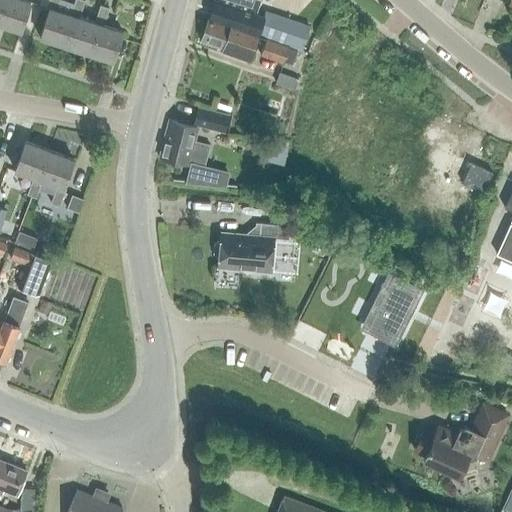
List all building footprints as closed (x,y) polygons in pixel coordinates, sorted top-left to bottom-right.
[(0,24),(20,31),(30,2),(24,0),(3,0),(0,10),(0,24)] [(74,16),(79,18),(85,1),(82,0),(75,0),(70,15),(55,10),(58,0),(48,0),(46,8),(49,9),(40,37),(64,45),(74,16)] [(302,50),(309,27),(265,12),(264,16),(255,13),(259,0),(260,0),(261,0),(213,0),(208,18),(258,35),(302,50)] [(98,24),(103,25),(109,8),(100,5),(94,23),(79,18),(74,16),(64,45),(88,53),(98,24)] [(249,61),(258,35),(208,18),(201,41),(223,49),(224,46),(250,55),(248,61),(249,61)] [(122,32),(103,25),(98,24),(88,53),(113,61),(122,32)] [(284,62),(289,47),(266,39),(260,55),(283,63),(284,62)] [(298,50),(289,47),(284,62),(293,65),(298,50)] [(344,91),(343,50),(331,51),(332,92),(344,91)] [(300,80),(278,72),(274,82),(296,90),(300,80)] [(194,124),(225,133),(229,116),(198,108),(194,124)] [(205,165),(210,145),(195,141),(198,127),(169,120),(158,158),(188,166),(188,165),(189,166),(185,184),(226,187),(230,172),(205,165)] [(38,179),(49,150),(25,141),(14,170),(33,177),(27,194),(35,198),(42,181),(38,179)] [(63,187),(73,159),(49,150),(38,179),(42,181),(57,186),(50,203),(59,206),(66,188),(63,187)] [(455,156),(446,176),(483,193),(483,192),(492,173),(455,156)] [(511,189),(504,208),(511,211),(511,218),(496,254),(511,261),(511,189)] [(220,242),(217,242),(214,245),(213,253),(216,257),(218,257),(217,266),(218,266),(218,264),(236,266),(236,268),(271,271),(274,238),(288,240),(290,226),(256,223),(254,235),(245,234),(245,235),(239,234),(239,237),(221,235),(221,233),(220,242)] [(319,233),(302,224),(295,238),(312,247),(319,233)] [(25,264),(30,251),(13,245),(9,258),(25,264)] [(39,296),(53,260),(30,251),(25,264),(16,287),(39,296)] [(424,290),(388,272),(364,320),(377,327),(372,335),(395,347),(424,290)] [(404,280),(424,290),(427,283),(407,273),(404,280)] [(0,360),(5,362),(19,327),(28,302),(13,296),(9,306),(3,321),(2,323),(0,327),(0,360)] [(38,310),(48,314),(53,303),(42,299),(38,310)] [(511,356),(507,355),(500,370),(511,375),(511,356)] [(487,459),(507,415),(483,404),(472,430),(465,427),(459,429),(456,435),(437,427),(433,436),(422,432),(420,435),(416,437),(414,442),(415,446),(414,450),(425,455),(423,459),(432,463),(434,469),(443,474),(450,471),(459,475),(467,456),(470,458),(475,456),(476,454),(487,459)] [(16,494),(26,470),(3,461),(0,469),(0,511),(3,511),(5,509),(0,507),(0,493),(2,494),(4,489),(16,494)] [(120,511),(122,508),(76,490),(67,511),(120,511)] [(322,511),(283,497),(277,511),(322,511)]
